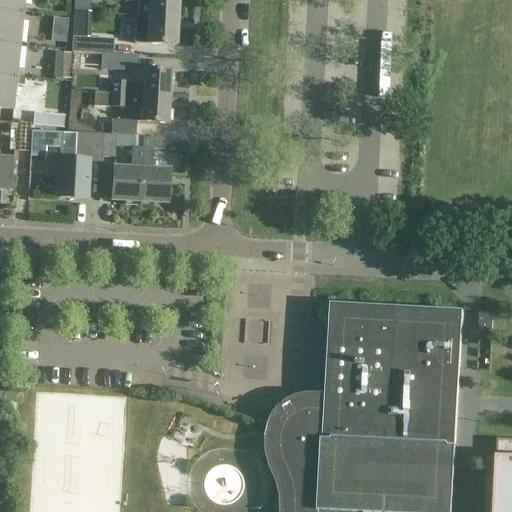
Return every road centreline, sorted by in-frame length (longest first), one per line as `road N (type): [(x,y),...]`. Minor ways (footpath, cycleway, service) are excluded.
road 1 (residential): [(511,261),(218,246)]
road 2 (residential): [(218,246),(232,0)]
road 3 (residential): [(218,246),(0,236)]
